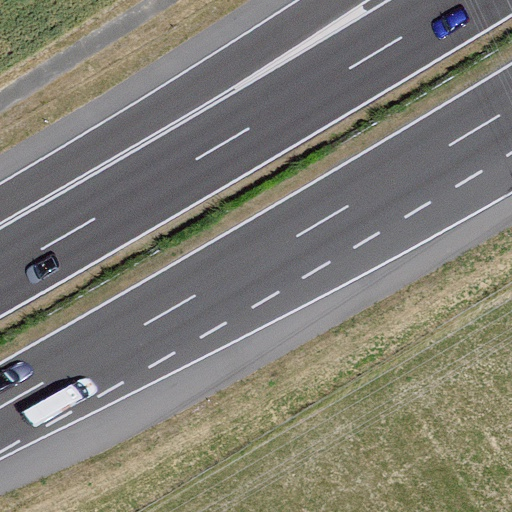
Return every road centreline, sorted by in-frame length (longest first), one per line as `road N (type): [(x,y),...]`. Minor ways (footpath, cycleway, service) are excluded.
road 1 (motorway): [(0,410),(511,109)]
road 2 (motorway): [(459,0),(0,269)]
road 3 (track): [(0,101),(162,0)]
